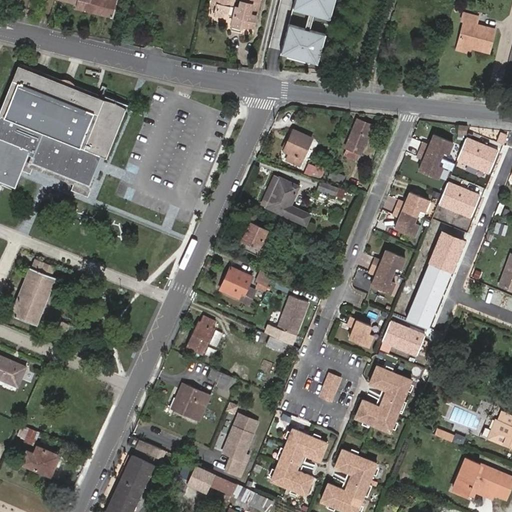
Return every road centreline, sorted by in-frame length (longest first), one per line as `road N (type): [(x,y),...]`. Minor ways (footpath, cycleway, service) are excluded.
road 1 (residential): [(267,88),(78,511)]
road 2 (residential): [(0,29),(267,88)]
road 3 (residential): [(413,104),(313,351)]
road 4 (residential): [(313,351),(295,397),(340,416),(359,369)]
road 5 (residential): [(413,104),(267,88)]
